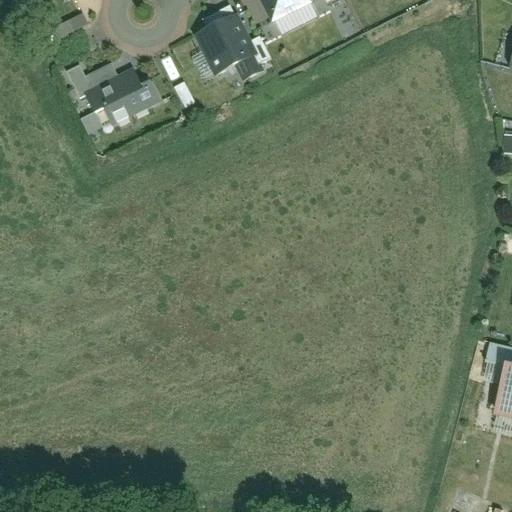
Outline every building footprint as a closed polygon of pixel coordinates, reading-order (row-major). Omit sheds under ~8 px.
[(261,0),(279,34),(320,15),(318,9),(327,5),(330,12),(347,5),(344,0),(261,0)] [(209,39),(198,44),(206,59),(194,64),(207,90),(243,81),(248,94),(270,82),(267,73),(276,69),(263,47),(256,51),(236,15),(205,31),(209,39)] [(91,32),(87,21),(63,33),(68,44),(91,32)] [(85,107),(89,105),(98,123),(85,128),(91,143),(157,113),(140,77),(121,84),(115,73),(89,85),(84,75),(71,81),(85,107)] [(511,379),(511,380),(501,426),(511,428),(511,379)]
